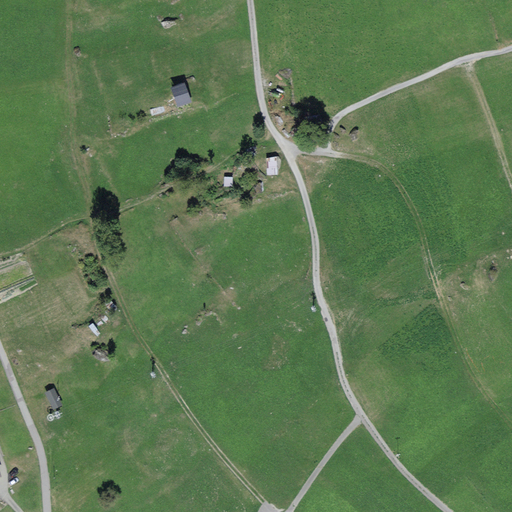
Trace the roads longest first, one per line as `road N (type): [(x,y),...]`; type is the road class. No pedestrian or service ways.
road 1 (track): [(73,0),(68,68),(76,154),(113,283),(194,422),(274,511)]
road 2 (unclassified): [(447,511),(413,481),(342,386),(318,291),(316,234),(264,100),(251,0)]
road 3 (track): [(511,48),(428,74),(347,112),(324,153),(297,151),(275,132)]
road 4 (residential): [(46,511),(37,439),(0,348)]
road 5 (track): [(432,257),(409,196),(389,170),(327,145)]
